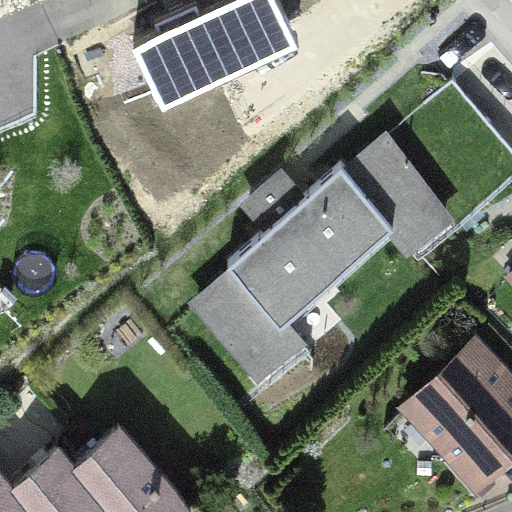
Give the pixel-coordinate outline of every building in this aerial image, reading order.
[(417,252),(511,169),(511,145),(452,76),(347,167),(392,219),(390,221),(417,252)] [(390,221),(392,219),(347,167),(340,160),(299,196),(280,173),(247,201),(267,224),(227,259),(234,266),(196,299),(269,382),(308,347),(281,316),(390,221)] [(414,405),(473,467),(496,446),(511,446),(511,444),(511,383),(476,345),(414,405)] [(182,511),(191,504),(198,511),(215,496),(204,484),(185,500),(117,423),(73,462),(71,463),(113,511),(182,511)] [(32,511),(113,511),(71,463),(73,462),(56,443),(10,483),(9,485),(32,511)] [(32,511),(9,485),(10,483),(0,472),(0,511),(32,511)] [(235,511),(225,500),(211,511),(235,511)]
